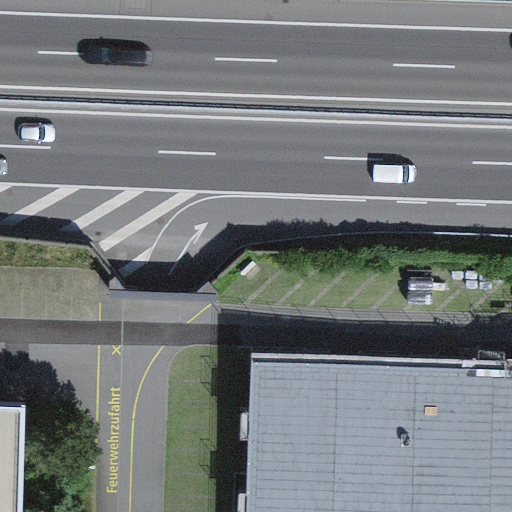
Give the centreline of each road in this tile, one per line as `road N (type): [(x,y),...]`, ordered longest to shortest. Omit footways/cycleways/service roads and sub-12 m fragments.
road 1 (motorway): [(511,68),(0,51)]
road 2 (motorway): [(0,146),(511,162)]
